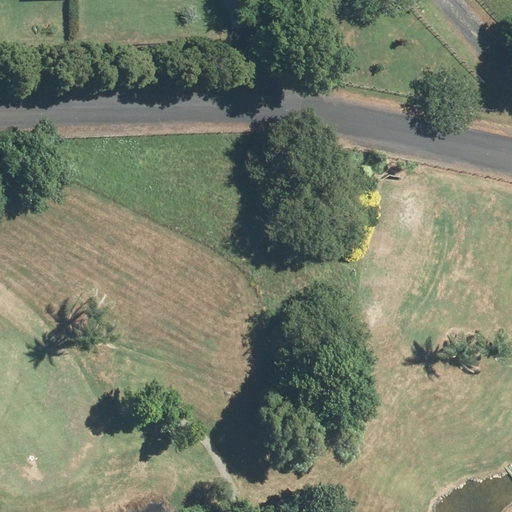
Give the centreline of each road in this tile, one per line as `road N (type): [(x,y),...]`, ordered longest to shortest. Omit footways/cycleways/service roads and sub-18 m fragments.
road 1 (track): [(511,176),(284,140),(99,123),(0,125)]
road 2 (track): [(511,102),(480,78),(423,0)]
